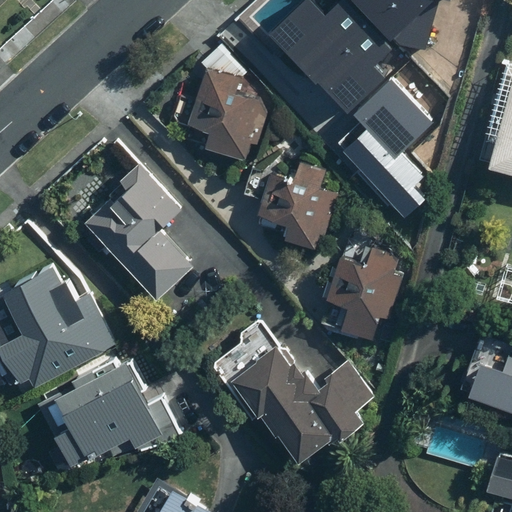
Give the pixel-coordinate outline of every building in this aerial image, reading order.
[(308,0),(270,36),(362,130),(339,153),(402,217),(421,199),(413,191),(426,178),(401,152),(434,120),(381,65),(393,54),(340,1),(324,17),(308,0)] [(353,0),(386,35),(424,46),(437,0),(353,0)] [(203,63),(185,121),(207,128),(202,144),(243,157),(249,139),(255,141),(267,102),(231,91),(237,73),(203,63)] [(511,75),(508,74),(483,164),(511,171),(511,75)] [(256,211),(285,220),(281,235),(312,244),(317,228),(324,230),(336,189),(318,184),(323,166),(297,158),(291,177),(268,170),(256,211)] [(119,183),(81,218),(152,295),(190,260),(155,222),(176,204),(136,159),(115,178),(119,183)] [(398,252),(369,243),(364,262),(337,254),(325,295),(344,301),(336,326),(368,336),(375,310),(387,313),(400,272),(393,270),(398,252)] [(88,291),(72,299),(57,267),(56,268),(52,260),(0,285),(0,291),(0,292),(0,291),(0,351),(17,387),(113,340),(88,291)] [(272,343),(228,376),(256,413),(258,412),(292,457),(329,429),(335,436),(359,418),(351,407),(372,390),(347,358),(323,376),(324,379),(313,387),(290,357),(285,361),(272,343)] [(511,353),(506,352),(500,368),(473,358),(461,391),(511,409),(511,353)] [(157,428),(122,359),(35,402),(65,462),(124,432),(129,442),(157,428)] [(511,511),(511,457),(494,453),(484,487),(511,494),(511,511)] [(206,511),(209,508),(171,486),(155,511),(206,511)]
